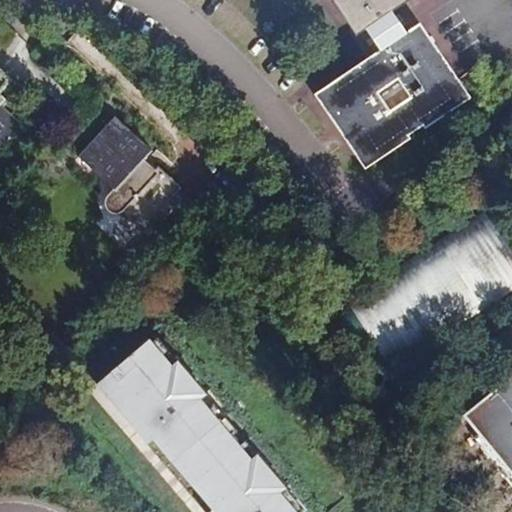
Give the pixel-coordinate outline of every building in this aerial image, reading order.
[(401,0),(336,0),(357,30),(364,26),(390,7),(401,0)] [(431,0),(431,1),(446,11),(453,0),(431,0)] [(390,7),(364,26),(382,53),(409,35),(390,7)] [(465,96),(419,28),(409,35),(382,53),(320,95),(366,163),(465,96)] [(0,145),(21,123),(0,103),(0,99),(1,99),(0,97),(0,87),(6,81),(9,78),(0,69),(0,145)] [(17,90),(6,81),(0,87),(0,97),(1,99),(6,103),(17,90)] [(176,192),(174,190),(178,186),(161,171),(155,177),(140,163),(153,150),(115,115),(77,156),(114,190),(109,195),(107,199),(106,201),(107,204),(109,209),(112,210),(117,212),(120,211),(123,208),(148,231),(171,206),(167,202),(176,192)] [(185,199),(176,192),(167,202),(171,206),(175,210),(185,199)] [(346,300),(391,370),(511,291),(511,254),(484,211),(346,300)] [(187,372),(160,341),(104,390),(210,511),(309,511),(297,498),(303,492),(272,457),(266,462),(217,405),(223,400),(193,366),(187,372)] [(511,378),(464,418),(511,477),(511,378)]
